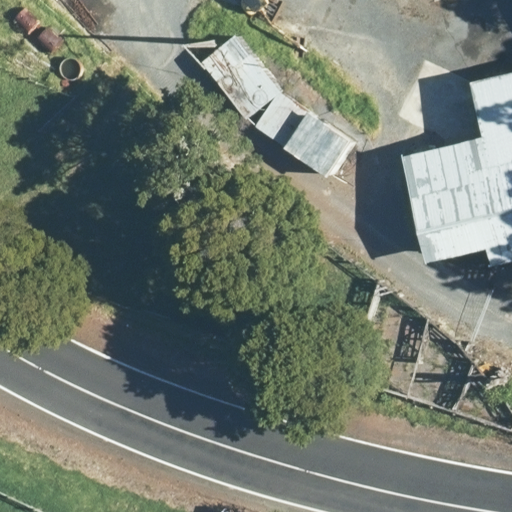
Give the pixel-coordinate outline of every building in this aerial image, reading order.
[(27,9),(18,18),(31,32),(41,23),(27,9)] [(63,43),(49,28),(39,38),(53,52),(63,43)] [(251,32),(217,59),(261,116),(296,89),(251,32)] [(508,136),(424,156),(449,263),(509,249),(511,263),(511,76),(495,80),(508,136)] [(337,115),(296,89),(277,120),(318,146),(337,115)]
